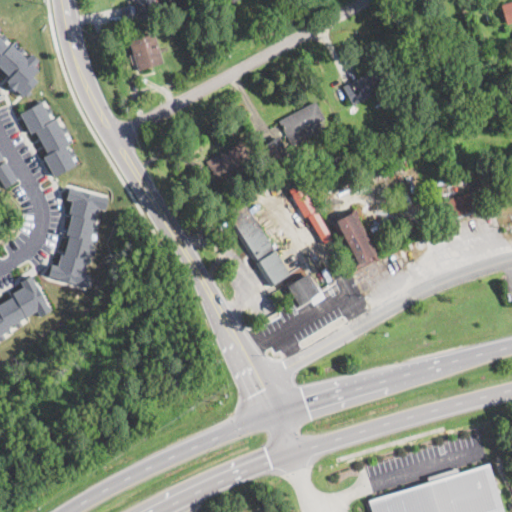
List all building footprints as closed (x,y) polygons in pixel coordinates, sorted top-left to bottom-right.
[(153,0),(155,8),(156,12),(137,15),(135,0),(153,0)] [(511,22),(506,24),(500,4),(511,0),(511,22)] [(0,36),(3,33),(8,37),(5,41),(10,46),(12,43),(17,49),(21,45),(25,49),(22,53),(27,58),(32,52),(39,59),(34,65),(39,69),(33,75),(38,80),(23,95),(16,88),(15,89),(8,83),(9,82),(6,79),(10,75),(0,65),(0,36)] [(154,65),(137,70),(128,40),(154,33),(162,63),(154,65)] [(386,88),(353,105),(342,86),(351,81),(376,68),(386,88)] [(45,108),(49,105),(53,111),(49,114),(51,119),(56,116),(61,127),(65,125),(68,130),(64,133),(70,142),(65,145),(68,151),(73,148),(76,154),(72,156),(76,164),(54,176),(43,155),(47,152),(35,130),(31,132),(20,112),(36,103),(35,101),(40,98),(45,108)] [(311,134),(290,145),(278,121),(315,101),(324,119),(308,127),(311,134)] [(344,141),(336,145),(328,129),(336,125),(344,141)] [(289,153),(277,162),(265,144),(277,136),(289,153)] [(374,146),(368,148),(365,141),(371,138),(374,146)] [(250,158),(214,177),(205,160),(241,140),(250,158)] [(350,161),(340,165),(337,157),(347,153),(350,161)] [(386,172),(377,175),(373,161),(382,159),(386,172)] [(401,172),(395,173),(391,161),(396,159),(401,172)] [(17,179),(5,187),(0,179),(0,163),(5,160),(17,179)] [(237,181),(222,187),(219,178),(233,172),(237,181)] [(69,186),(80,189),(80,188),(97,193),(97,194),(108,197),(105,209),(98,207),(93,225),(99,227),(97,233),(92,232),(91,238),(94,239),(91,247),(95,248),(94,254),(90,253),(84,272),(90,274),(89,279),(92,280),(91,285),(79,282),(79,283),(60,278),(59,278),(59,277),(48,274),(51,263),(58,265),(61,252),(64,253),(69,234),(66,233),(72,212),(69,211),(72,199),(66,197),(69,186)] [(482,210),(444,223),(436,203),(475,189),(482,210)] [(244,203),(255,221),(259,219),(262,223),(258,225),(290,273),(272,285),(257,261),(258,261),(226,212),(243,201),(244,203)] [(353,210),(380,259),(375,261),(372,255),(355,264),(332,222),(353,210)] [(303,302),(296,306),(285,288),(307,273),(319,291),(303,302)] [(31,275),(36,284),(37,283),(46,300),(45,300),(50,310),(40,315),(37,310),(20,319),(23,323),(17,327),(14,322),(9,325),(11,329),(3,333),(5,337),(0,339),(0,302),(14,295),(12,292),(23,286),(20,280),(31,275)] [(488,463),(503,511),(370,511),(367,499),(427,481),(426,476),(456,467),(458,472),(488,463)]
